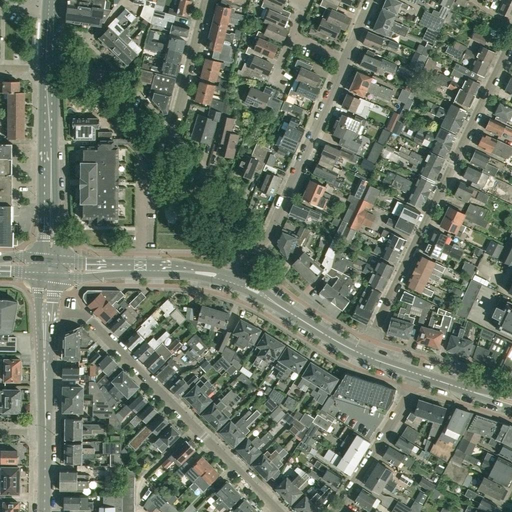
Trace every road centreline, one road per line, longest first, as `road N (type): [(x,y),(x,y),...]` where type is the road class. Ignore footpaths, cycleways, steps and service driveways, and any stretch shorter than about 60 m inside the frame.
road 1 (residential): [(362,354),(511,40)]
road 2 (residential): [(44,314),(87,316),(276,511)]
road 3 (residential): [(347,63),(275,233),(240,249)]
road 4 (tertiary): [(46,270),(48,71)]
road 5 (residential): [(417,374),(336,511)]
road 6 (primary): [(230,279),(75,271)]
road 7 (primary): [(362,354),(230,279)]
road 8 (residential): [(160,142),(185,100),(209,0)]
road 9 (residential): [(240,249),(160,142)]
